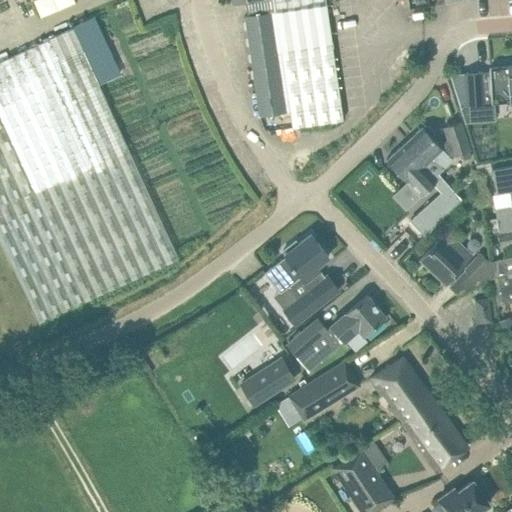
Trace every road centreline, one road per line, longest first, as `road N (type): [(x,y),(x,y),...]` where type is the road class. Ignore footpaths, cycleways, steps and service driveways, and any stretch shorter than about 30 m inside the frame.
road 1 (unclassified): [(0,389),(127,328),(215,274),(299,203)]
road 2 (residential): [(299,203),(334,223),(377,265),(511,423)]
road 3 (unclassified): [(299,203),(384,132),(472,29),(511,27)]
road 4 (residential): [(299,203),(252,156),(212,67),(199,0)]
